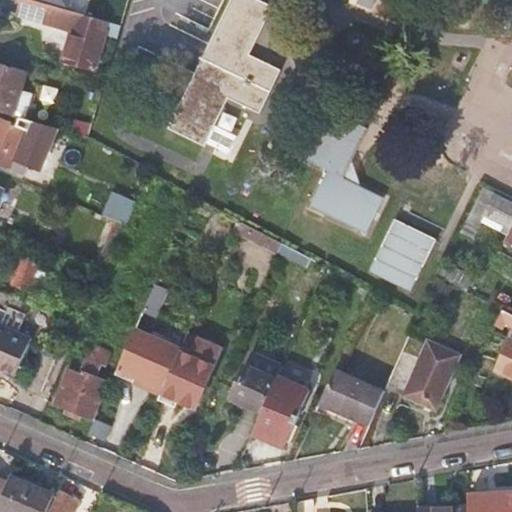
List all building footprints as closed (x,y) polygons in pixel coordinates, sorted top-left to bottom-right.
[(92,73),(107,23),(29,0),(21,0),(17,14),(72,31),(62,63),(92,73)] [(253,0),(234,0),(214,40),(219,43),(198,84),(193,82),(168,130),(204,149),(206,146),(228,157),(237,139),(215,128),(229,101),(260,116),(281,74),(251,58),(275,11),(253,0)] [(219,43),(214,40),(193,82),(198,84),(219,43)] [(0,66),(0,113),(15,118),(28,76),(0,66)] [(314,209),(368,236),(386,199),(367,190),(349,181),(358,163),(374,131),(338,113),(314,163),(333,172),(314,209)] [(29,134),(0,120),(0,165),(13,171),(15,166),(22,168),(24,165),(32,168),(40,150),(26,143),(29,134)] [(349,181),(367,190),(358,163),(349,181)] [(33,185),(66,199),(74,184),(39,170),(33,185)] [(482,222),(510,232),(511,227),(511,198),(494,192),(482,222)] [(117,224),(127,228),(137,203),(119,195),(108,220),(117,224)] [(372,276),(412,296),(439,243),(399,222),(372,276)] [(127,228),(117,224),(105,248),(116,253),(127,228)] [(43,266),(29,259),(17,287),(31,293),(32,290),(43,295),(53,273),(42,268),(43,266)] [(0,369),(17,377),(34,339),(9,328),(7,334),(0,330),(0,369)] [(108,364),(120,369),(134,335),(123,330),(108,364)] [(466,355),(413,330),(388,387),(440,411),(466,355)] [(120,369),(118,373),(164,393),(166,388),(181,354),(135,333),(134,335),(120,369)] [(218,362),(184,346),(181,354),(166,388),(199,404),(218,362)] [(511,346),(500,372),(511,377),(511,346)] [(83,417),(94,422),(109,388),(97,383),(109,355),(97,350),(91,363),(88,362),(82,376),(74,373),(59,407),(69,411),(67,416),(80,422),(83,417)] [(265,412),(279,379),(250,366),(235,399),(265,412)] [(359,420),(371,426),(386,391),(339,370),(323,404),(359,420)] [(269,436),(267,442),(285,449),(310,393),(279,379),(265,412),(257,431),(269,436)] [(323,404),(320,411),(355,427),(359,420),(323,404)] [(359,420),(355,427),(368,433),(371,426),(359,420)] [(257,431),(254,436),(267,442),(269,436),(257,431)] [(0,511),(48,511),(55,497),(11,478),(0,505),(0,511)] [(490,496),(511,495),(511,486),(490,488),(490,496)] [(76,511),(81,502),(62,493),(54,511),(76,511)] [(470,508),(470,511),(511,511),(511,495),(490,496),(470,497),(470,501),(470,508)] [(420,504),(420,510),(470,508),(470,501),(420,504)]
